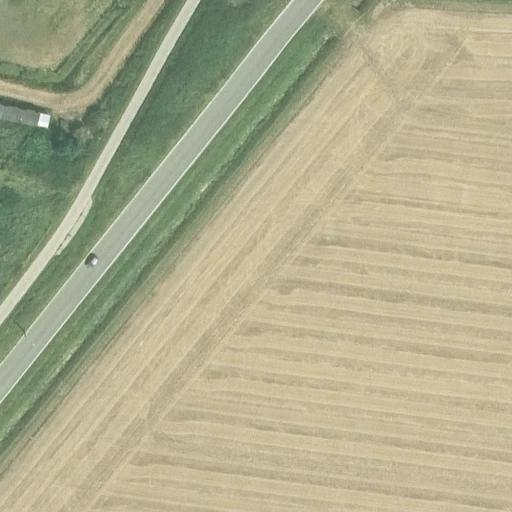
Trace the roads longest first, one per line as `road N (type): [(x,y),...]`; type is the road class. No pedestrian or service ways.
road 1 (secondary): [(0,378),(305,0)]
road 2 (unclassified): [(0,311),(66,223),(196,0)]
